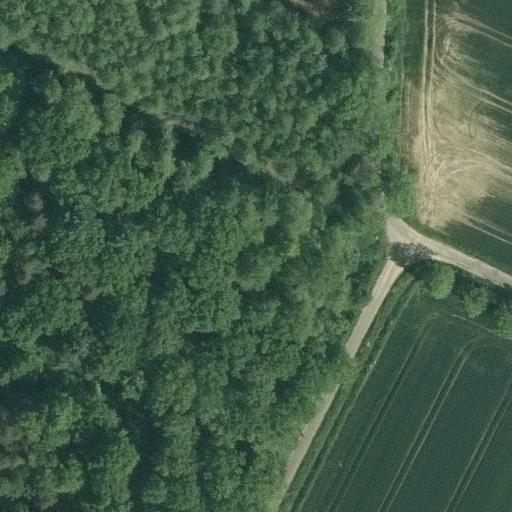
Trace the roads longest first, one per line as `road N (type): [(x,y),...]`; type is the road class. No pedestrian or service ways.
road 1 (track): [(55,511),(107,429),(174,283),(305,235),(373,236)]
road 2 (unclassified): [(373,236),(338,340),(247,511)]
road 3 (unclassified): [(373,236),(384,0)]
road 4 (unclassified): [(511,291),(373,236)]
